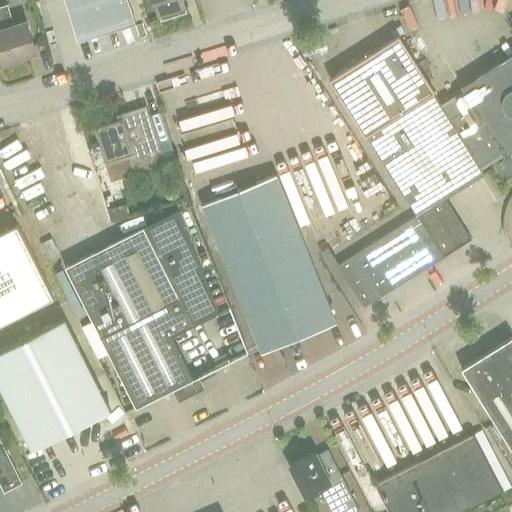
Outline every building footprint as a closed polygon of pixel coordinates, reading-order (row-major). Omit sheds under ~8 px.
[(128,0),(64,0),(77,37),(135,19),(128,0)] [(186,10),(184,4),(185,4),(183,0),(154,0),(159,12),(161,18),(186,10)] [(408,0),(402,0),(399,3),(414,28),(423,23),(408,0)] [(477,0),(455,0),(458,14),(479,11),(477,0)] [(8,20),(27,16),(26,7),(6,12),(8,20)] [(0,49),(37,42),(31,16),(0,23),(0,49)] [(302,30),(305,47),(327,43),(324,26),(302,30)] [(115,27),(104,31),(113,57),(124,53),(115,27)] [(511,50),(459,84),(463,90),(441,104),(397,35),(330,78),(416,213),(338,262),(364,304),(470,237),(445,197),(484,172),(480,165),(502,151),(504,154),(511,148),(511,50)] [(20,46),(22,56),(39,52),(37,42),(20,46)] [(112,180),(165,163),(149,110),(122,118),(122,117),(95,125),(112,180)] [(194,170),(247,153),(241,136),(188,153),(194,170)] [(11,158),(20,189),(41,183),(33,152),(11,158)] [(383,172),(363,180),(372,202),(392,194),(383,172)] [(261,350),(335,321),(276,173),(202,203),(261,350)] [(351,218),(325,233),(332,244),(357,230),(351,218)] [(0,231),(0,321),(52,295),(17,223),(0,231)] [(193,324),(144,225),(65,264),(137,406),(174,388),(177,395),(183,397),(199,388),(201,383),(198,376),(249,350),(249,349),(193,377),(172,334),(193,324)] [(111,409),(64,317),(0,349),(0,385),(32,449),(85,422),(90,432),(113,421),(108,411),(111,409)] [(511,446),(511,334),(462,367),(511,446)] [(389,511),(456,511),(503,489),(474,431),(374,481),(389,511)] [(0,481),(4,491),(22,482),(0,437),(0,433),(0,434),(0,433),(0,481)] [(305,494),(319,487),(331,511),(352,511),(359,508),(338,467),(326,473),(314,451),(290,464),(305,494)]
